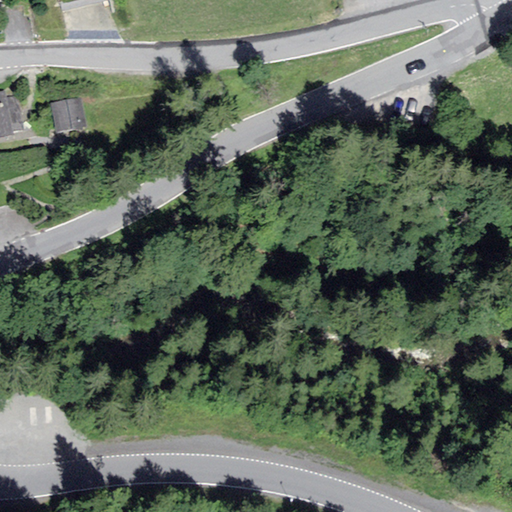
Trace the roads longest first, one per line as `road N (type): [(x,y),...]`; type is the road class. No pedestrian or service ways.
road 1 (tertiary): [(504,4),(452,44),(244,134),(117,215),(0,259)]
road 2 (tertiary): [(504,4),(439,5),(295,43),(205,53),(0,57)]
road 3 (tertiary): [(0,482),(187,465),(309,485),(384,511)]
